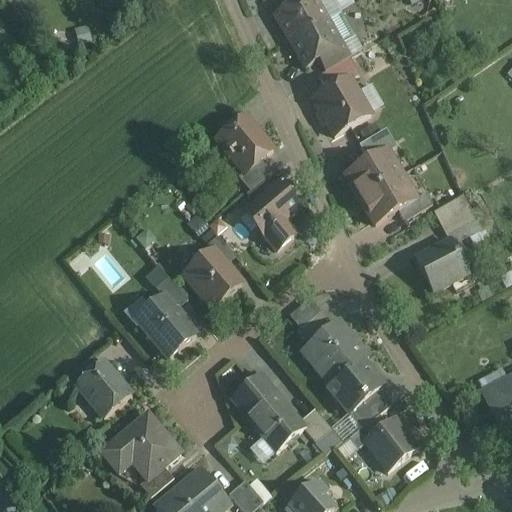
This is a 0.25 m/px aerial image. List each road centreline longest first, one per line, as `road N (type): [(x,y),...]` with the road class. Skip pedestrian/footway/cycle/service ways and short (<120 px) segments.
road 1 (residential): [(231,0),(344,246)]
road 2 (residential): [(344,246),(465,453)]
road 3 (residential): [(344,246),(182,394)]
